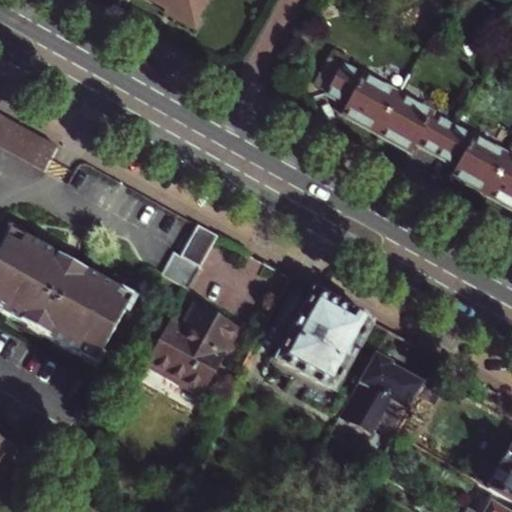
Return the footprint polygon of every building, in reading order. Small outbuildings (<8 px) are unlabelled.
[(203,0),(151,0),(165,8),(167,3),(194,18),(203,0)] [(326,94),(340,68),(327,61),(313,86),(326,94)] [(341,114),(376,134),(397,96),(342,65),(340,68),(326,94),(347,105),(341,114)] [(452,127),(397,96),(376,134),(411,154),(416,145),(436,156),(452,127)] [(57,148),(0,116),(0,148),(44,173),(57,148)] [(508,158),(452,127),(436,156),(457,167),(452,176),(487,196),(508,158)] [(511,160),(508,158),(487,196),(511,209),(511,160)] [(25,241),(28,235),(9,224),(1,238),(6,240),(11,233),(25,241)] [(198,268),(216,236),(196,226),(179,257),(198,268)] [(6,240),(0,252),(0,312),(24,326),(45,338),(81,358),(95,366),(99,358),(127,309),(131,301),(118,293),(81,273),(61,261),(25,241),(11,233),(6,240)] [(198,268),(179,257),(173,254),(161,276),(186,290),(198,268)] [(81,273),(84,267),(64,255),(61,261),(81,273)] [(132,312),(140,298),(121,287),(118,293),(131,301),(127,309),(132,312)] [(288,337),(276,359),(332,391),(371,323),(314,291),(302,312),(301,311),(287,336),(288,337)] [(144,365),(199,396),(238,327),(193,302),(180,325),(169,319),(144,365)] [(21,331),(42,343),(45,338),(24,326),(21,331)] [(393,363),(375,353),(337,419),(368,437),(373,427),(393,438),(424,383),(404,373),(402,377),(389,370),(393,363)] [(332,391),(276,359),(271,356),(266,365),(332,403),(337,394),(332,391)] [(78,363),(98,374),(104,362),(99,358),(95,366),(81,358),(78,363)] [(406,370),(393,363),(389,370),(402,377),(404,373),(406,370)] [(0,462),(4,466),(19,450),(6,439),(3,444),(10,450),(0,461),(0,462)] [(0,461),(10,450),(3,444),(0,441),(0,461)] [(511,449),(510,449),(487,488),(511,502),(511,449)] [(511,511),(511,502),(487,488),(473,511),(511,511)]
